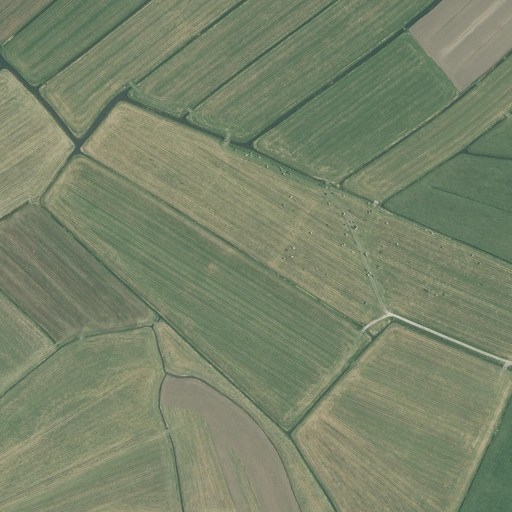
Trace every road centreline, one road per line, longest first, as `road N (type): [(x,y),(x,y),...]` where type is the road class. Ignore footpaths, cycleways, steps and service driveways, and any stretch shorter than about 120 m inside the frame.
road 1 (track): [(23,511),(131,458),(157,435),(206,422),(230,430),(256,463),(276,511)]
road 2 (track): [(170,338),(150,318),(110,325),(111,300),(101,282),(29,200)]
road 3 (track): [(507,361),(393,315),(362,331)]
road 4 (track): [(110,325),(73,332),(0,392)]
